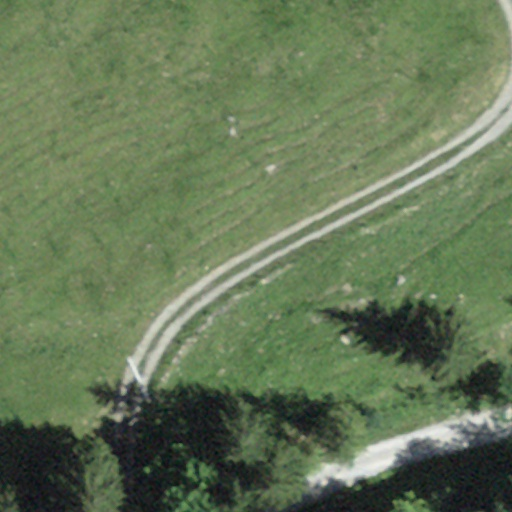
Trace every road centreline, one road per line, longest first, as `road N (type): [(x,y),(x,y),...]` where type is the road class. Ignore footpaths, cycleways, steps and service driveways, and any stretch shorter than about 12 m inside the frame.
road 1 (track): [(114,511),(110,426),(158,318),(214,264),(467,152),(505,119),(511,95)]
road 2 (track): [(511,434),(318,511)]
